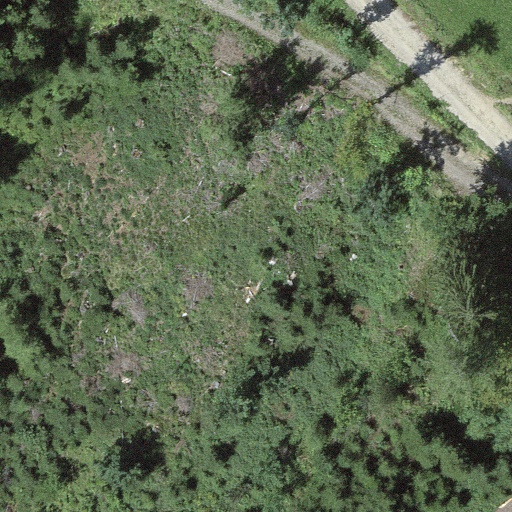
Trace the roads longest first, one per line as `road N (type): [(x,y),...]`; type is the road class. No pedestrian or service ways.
road 1 (track): [(511,220),(335,79),(183,0)]
road 2 (track): [(511,162),(361,0)]
